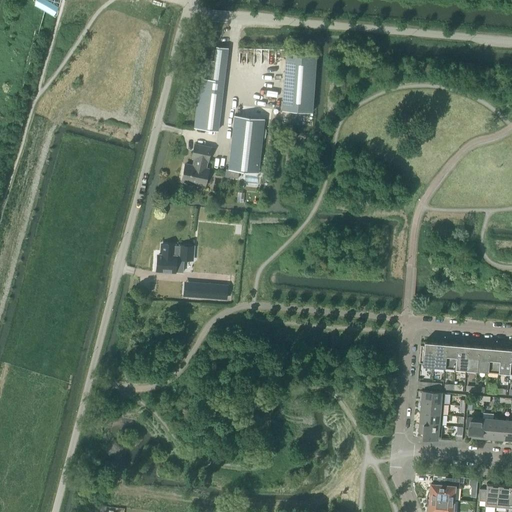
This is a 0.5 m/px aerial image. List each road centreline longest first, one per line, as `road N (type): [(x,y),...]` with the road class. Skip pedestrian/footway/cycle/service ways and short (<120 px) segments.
road 1 (unclassified): [(55,511),(187,4)]
road 2 (unclassified): [(511,42),(231,19),(187,4)]
road 3 (residential): [(397,450),(407,322)]
